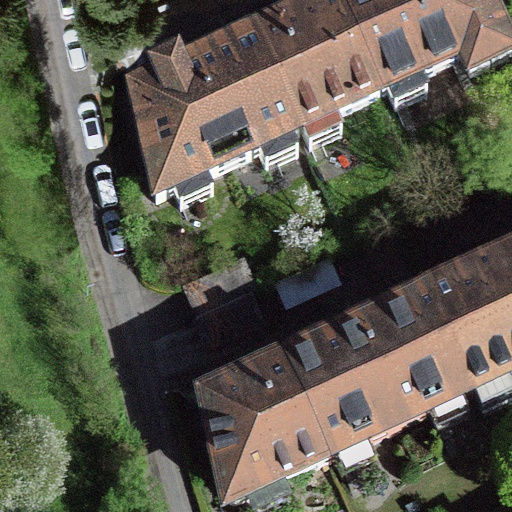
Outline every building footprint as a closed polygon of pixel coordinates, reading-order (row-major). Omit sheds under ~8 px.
[(344,0),(337,3),(381,100),(462,63),(470,80),(511,61),(484,0),(344,0)] [(255,41),(299,138),(381,100),(337,3),(265,36),(255,41)] [(299,138),(255,41),(182,74),(176,62),(163,68),(150,74),(155,86),(133,96),(157,203),(299,138)] [(425,299),(471,400),(471,401),(511,381),(511,257),(506,261),(424,298),(425,299)] [(243,263),(188,288),(194,302),(201,317),(250,295),(250,296),(256,293),(243,263)] [(201,317),(195,320),(202,334),(209,349),(264,324),(250,296),(250,295),(201,317)] [(376,321),(282,364),(329,465),(471,400),(425,299),(376,321)] [(239,506),(329,465),(282,364),(271,369),(201,401),(222,497),(223,499),(224,501),(224,502),(225,503),(226,504),(227,505),(228,506),(230,506),(231,507),(233,507),(234,507),(236,507),(238,507),(239,506)]
